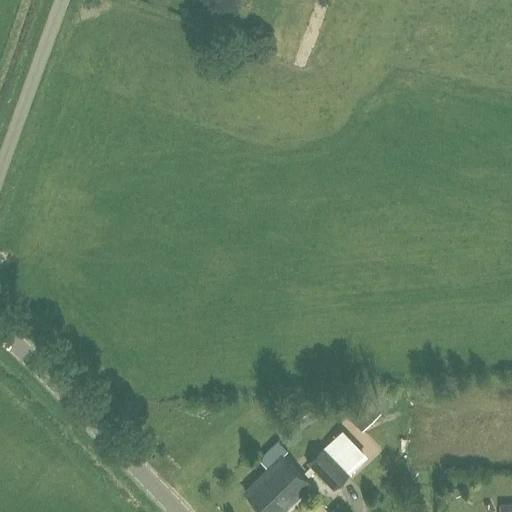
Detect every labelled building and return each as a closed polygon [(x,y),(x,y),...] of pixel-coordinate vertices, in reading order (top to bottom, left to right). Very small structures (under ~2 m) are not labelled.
[(291,49),(313,0),(287,0),(269,39),(291,49)] [(269,469),(245,493),(263,511),(280,511),(310,483),(282,455),(288,450),(278,440),(259,459),(269,469)] [(324,449),(309,463),(334,489),(349,475),(349,474),(324,449)] [(460,486),(452,491),(457,499),(465,494),(460,486)] [(321,511),(308,501),(300,510),(302,511),(321,511)]
